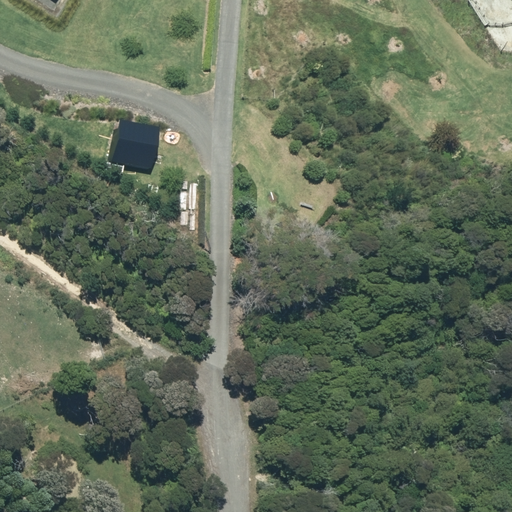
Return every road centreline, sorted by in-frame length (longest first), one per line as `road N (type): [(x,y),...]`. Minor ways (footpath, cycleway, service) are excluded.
road 1 (unknown): [(191,357),(205,77)]
road 2 (track): [(0,216),(191,357)]
road 3 (residential): [(191,357),(197,511)]
